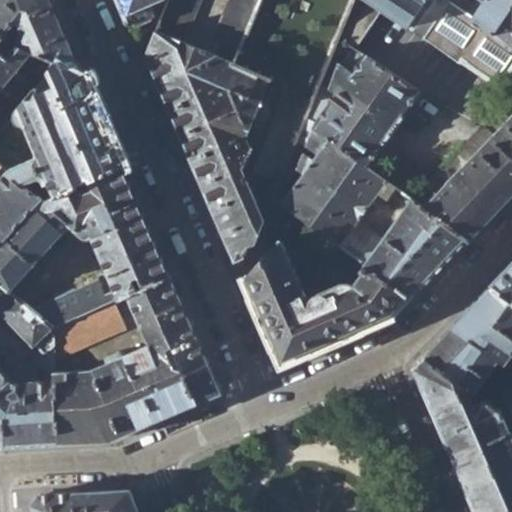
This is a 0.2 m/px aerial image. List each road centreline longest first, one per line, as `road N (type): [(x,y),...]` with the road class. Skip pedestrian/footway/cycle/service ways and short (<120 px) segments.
road 1 (residential): [(263,409),(84,0)]
road 2 (residential): [(511,228),(386,359)]
road 3 (residential): [(452,511),(386,359)]
road 4 (residential): [(143,458),(0,471)]
road 5 (residential): [(386,359),(263,409)]
road 6 (residential): [(263,409),(143,458)]
